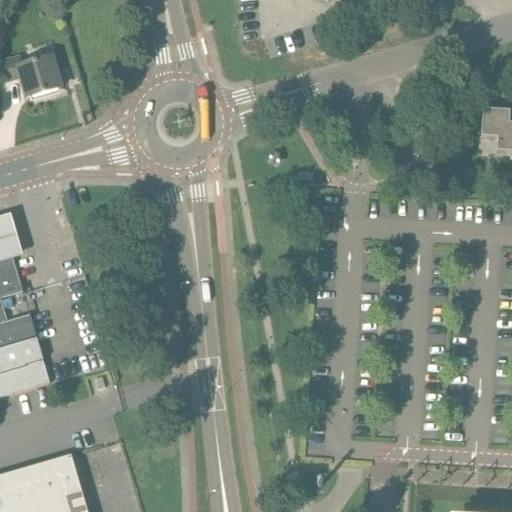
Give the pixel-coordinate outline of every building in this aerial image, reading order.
[(21,80),(27,101),(61,91),(57,79),(64,77),(58,57),(54,59),(53,58),(22,67),(20,58),(2,63),(8,84),(21,80)] [(496,158),(511,158),(511,126),(510,127),(510,114),(483,113),(481,140),(497,142),(496,158)] [(12,210),(0,213),(0,260),(10,258),(24,254),(12,210)] [(0,363),(39,351),(30,319),(0,328),(0,300),(21,295),(10,258),(0,260),(0,363)] [(49,384),(39,351),(0,363),(0,400),(48,387),(48,385),(49,384)] [(86,511),(71,459),(0,480),(0,511),(86,511)]
